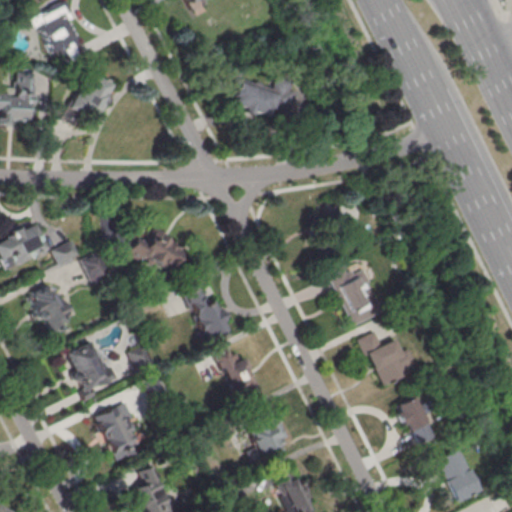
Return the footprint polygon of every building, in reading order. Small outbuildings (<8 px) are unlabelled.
[(30,16),(46,55),(62,48),(65,56),(78,51),(58,4),(30,16)] [(27,120),(32,72),(13,70),(11,94),(0,92),(0,124),(8,126),(9,118),(27,120)] [(109,82),(82,72),(68,108),(96,118),(109,82)] [(283,120),(294,85),(272,79),(268,90),(234,80),(227,104),(283,120)] [(0,268),(43,251),(31,221),(0,234),(0,268)] [(121,248),(169,274),(184,247),(147,228),(142,237),(130,231),(121,248)] [(47,251),(55,265),(75,254),(68,240),(47,251)] [(347,325),(377,311),(358,269),(328,282),(347,325)] [(44,333),(67,321),(46,282),(23,295),(44,333)] [(224,331),(203,283),(180,293),(200,341),(224,331)] [(354,338),(376,385),(413,368),(404,348),(396,352),(390,338),(377,344),(370,330),(354,338)] [(58,353),(78,396),(108,381),(89,339),(58,353)] [(133,368),(146,359),(137,344),(123,352),(133,368)] [(254,388),(239,355),(229,359),(224,350),(212,355),(231,398),(254,388)] [(402,432),(408,430),(415,445),(431,437),(412,395),(390,404),(402,432)] [(110,459),(132,450),(119,421),(127,418),(120,402),(91,415),(110,459)] [(280,436),(268,409),(241,422),(252,448),(244,452),(249,461),(277,448),(273,440),(280,436)] [(452,502),(476,491),(456,449),(432,460),(452,502)] [(136,511),(163,511),(164,511),(145,466),(122,475),(136,511)] [(300,511),(309,508),(286,467),(268,477),(287,511),(300,511)]
